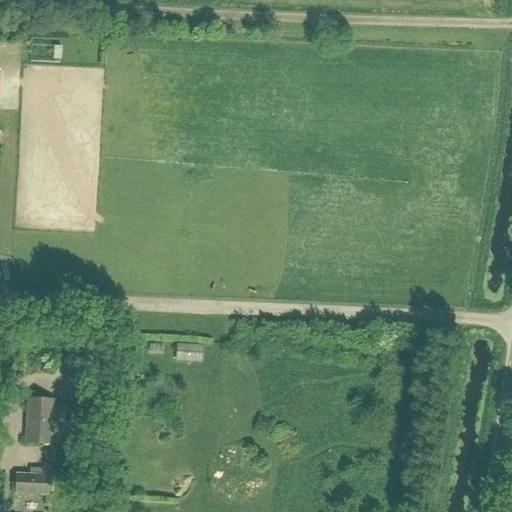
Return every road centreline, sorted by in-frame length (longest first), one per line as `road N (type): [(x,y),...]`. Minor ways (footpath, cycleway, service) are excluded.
road 1 (track): [(511,25),(0,2)]
road 2 (track): [(0,300),(511,321)]
road 3 (unclassified): [(492,511),(511,387)]
